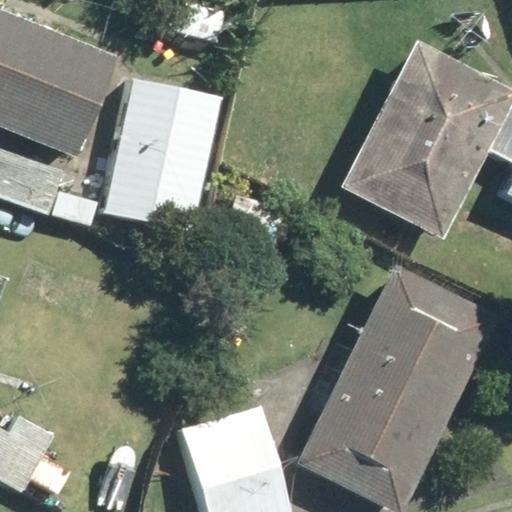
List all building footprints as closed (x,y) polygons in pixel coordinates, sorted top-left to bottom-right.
[(0,0),(0,124),(80,154),(119,53),(1,8),(3,0),(0,0)] [(511,86),(419,38),(343,184),(444,236),(511,105),(511,86)] [(224,95),(137,75),(107,211),(194,230),(224,95)] [(511,192),(511,108),(491,148),(511,158),(511,185),(509,191),(511,192)] [(396,263),(301,460),(405,510),(501,313),(396,263)] [(296,511),(262,404),(183,428),(209,511),(296,511)] [(0,432),(0,476),(25,489),(43,454),(0,432)]
